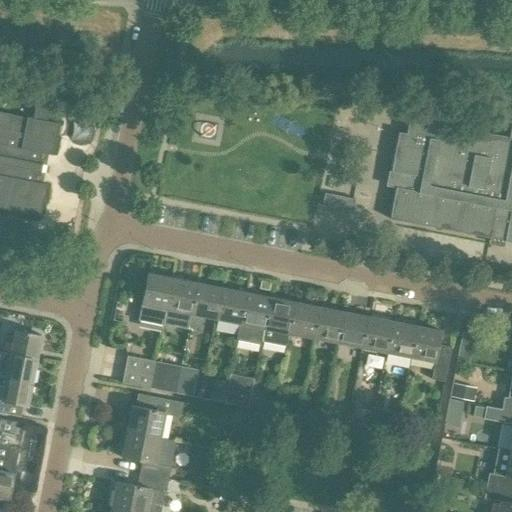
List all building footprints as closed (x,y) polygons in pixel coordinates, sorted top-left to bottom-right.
[(0,208),(40,216),(46,185),(35,182),(36,176),(40,177),(43,160),(40,160),(41,153),(52,156),(58,124),(47,121),(52,94),(38,91),(33,119),(0,112),(0,208)] [(511,119),(508,138),(462,128),(461,134),(440,130),(444,109),(412,103),(406,134),(398,132),(391,172),(398,173),(389,219),(490,239),(491,234),(505,237),(504,242),(511,243),(511,119)] [(322,206),(351,212),(352,212),(355,199),(324,193),(322,206)] [(166,310),(172,279),(147,274),(138,321),(163,326),(166,310)] [(190,314),(197,284),(172,279),(166,310),(190,314)] [(215,319),(221,288),(197,284),(190,314),(215,319)] [(239,324),(245,293),(221,288),(215,319),(239,324)] [(261,346),(261,342),(270,298),(245,293),(239,324),(236,340),(261,346)] [(286,347),(289,334),(294,303),(270,298),(261,342),(286,347)] [(313,338),(319,307),(294,303),(289,334),(313,338)] [(337,343),(343,312),(319,307),(313,338),(337,343)] [(362,348),(367,317),(343,312),(337,343),(362,348)] [(386,353),(392,322),(367,317),(362,348),(386,353)] [(410,358),(416,327),(392,322),(386,353),(410,358)] [(437,351),(441,332),(416,327),(410,358),(435,362),(432,379),(444,382),(449,353),(437,351)] [(14,330),(10,354),(36,359),(41,335),(14,330)] [(469,363),(475,335),(462,332),(456,361),(469,363)] [(0,353),(0,354),(0,376),(5,378),(32,383),(36,359),(10,354),(0,353)] [(127,356),(122,383),(150,389),(156,362),(127,356)] [(156,362),(150,389),(153,389),(175,394),(177,383),(180,367),(156,362)] [(504,398),(501,410),(511,411),(511,374),(510,385),(508,398),(504,398)] [(0,413),(18,417),(20,406),(27,407),(32,383),(5,378),(0,376),(0,386),(4,388),(1,402),(0,401),(0,413)] [(177,383),(175,394),(190,397),(192,386),(177,383)] [(476,388),(461,385),(453,383),(452,385),(450,397),(473,402),(476,388)] [(224,403),(226,393),(211,390),(209,400),(224,403)] [(240,396),(226,393),(224,403),(238,406),(240,396)] [(131,406),(126,432),(160,438),(165,412),(180,415),(183,403),(137,394),(135,406),(131,406)] [(268,394),(267,401),(276,403),(277,395),(268,394)] [(274,413),(276,403),(267,401),(260,400),(258,410),(274,413)] [(289,405),(276,403),(274,413),(287,416),(289,405)] [(485,407),(483,419),(511,424),(511,438),(509,451),(511,451),(511,411),(501,410),(485,407)] [(322,422),(324,412),(309,409),(307,419),(322,422)] [(338,415),(324,412),(322,422),(336,425),(338,415)] [(0,498),(8,500),(14,473),(19,448),(23,448),(24,440),(20,439),(24,424),(0,419),(0,498)] [(373,422),(358,419),(356,429),(371,432),(373,422)] [(387,425),(373,422),(371,432),(385,434),(387,425)] [(126,432),(121,458),(142,462),(139,474),(168,479),(170,468),(169,467),(174,441),(160,438),(126,432)] [(458,459),(460,448),(446,445),(443,456),(458,459)] [(488,474),(486,486),(511,491),(511,451),(509,451),(498,449),(492,475),(488,474)] [(434,475),(449,478),(451,467),(436,464),(434,475)] [(116,482),(111,508),(131,511),(159,511),(163,491),(165,491),(168,479),(139,474),(137,486),(116,482)] [(168,484),(167,511),(181,511),(182,484),(168,484)] [(511,511),(511,491),(486,486),(484,498),(500,501),(497,511),(511,511)]
